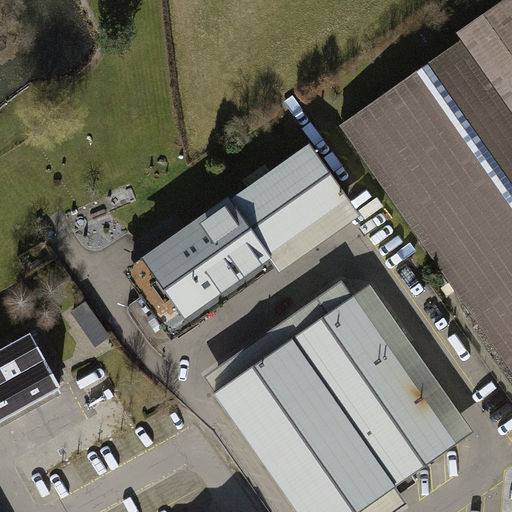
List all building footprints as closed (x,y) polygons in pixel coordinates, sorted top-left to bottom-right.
[(511,375),(511,5),(338,128),(511,375)] [(183,320),(354,207),(313,145),(142,258),(183,320)] [(343,281),(208,374),(217,386),(351,293),(343,281)] [(297,511),(351,511),(471,432),(370,283),(214,388),(297,511)] [(86,305),(70,316),(95,350),(110,338),(86,305)] [(0,511),(0,433),(69,399),(34,337),(0,355),(0,511)]
